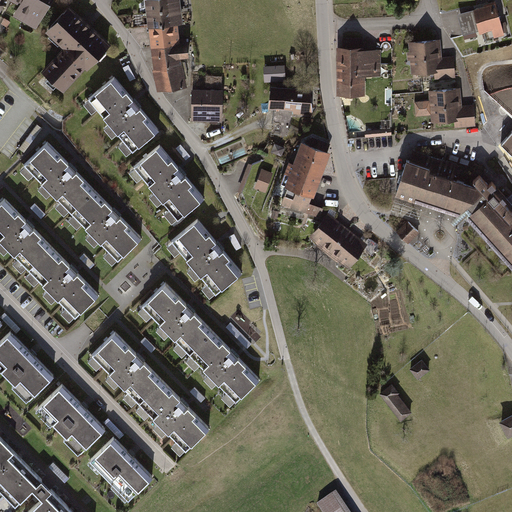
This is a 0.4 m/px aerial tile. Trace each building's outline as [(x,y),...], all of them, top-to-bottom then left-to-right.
[(18,10),(37,22),(49,0),(18,0),(23,2),(18,10)] [(147,0),(150,27),(151,27),(156,68),(161,89),(185,86),(180,57),(188,56),(186,38),(176,39),(174,23),(181,22),(178,0),(147,0)] [(497,0),(493,0),(477,3),(481,33),(502,29),(497,0)] [(71,7),(49,31),(68,49),(46,72),(63,87),(86,64),(88,66),(110,43),(71,7)] [(446,40),(411,42),(413,76),(460,74),(459,55),(446,56),(446,40)] [(378,51),(339,51),(339,95),(367,95),(367,75),(378,75),(378,51)] [(283,66),(266,67),(267,79),(284,78),(283,66)] [(159,129),(115,77),(90,98),(134,150),(159,129)] [(310,91),(277,88),(275,107),(295,110),(295,114),(310,117),(313,111),(310,91)] [(464,88),(434,88),(434,124),(475,125),(475,102),(464,102),(464,88)] [(222,92),(194,91),(193,119),(221,120),(222,92)] [(393,128),(366,130),(368,150),(386,149),(385,134),(393,134),(393,128)] [(511,132),(502,144),(511,154),(511,132)] [(289,187),(283,204),(319,217),(322,209),(309,204),(328,153),(327,153),(330,145),(312,138),(310,146),(303,143),(294,166),(289,164),(281,184),(289,187)] [(140,240),(46,144),(23,166),(116,263),(140,240)] [(204,197),(160,144),(134,166),(178,218),(204,197)] [(275,145),(272,152),(281,155),(284,148),(275,145)] [(407,160),(396,193),(416,199),(417,195),(426,198),(425,201),(442,207),(443,204),(461,210),(465,207),(470,213),(467,216),(511,265),(511,195),(508,199),(499,188),(495,191),(493,189),(496,186),(492,181),(489,185),(480,174),(473,180),(477,185),(476,188),(464,184),(464,182),(458,180),(457,182),(453,180),(455,174),(454,174),(457,165),(420,152),(417,162),(407,160)] [(272,173),(263,170),(259,182),(268,185),(272,173)] [(97,297),(2,201),(0,202),(0,244),(74,319),(97,297)] [(368,245),(329,215),(312,236),(351,266),(368,245)] [(240,274),(195,221),(169,244),(214,296),(240,274)] [(409,241),(419,231),(409,221),(399,231),(409,241)] [(258,381),(163,286),(140,308),(235,404),(258,381)] [(206,430),(112,333),(88,355),(183,453),(206,430)] [(48,375),(8,334),(0,342),(0,377),(23,400),(48,375)] [(422,359),(411,368),(418,377),(429,368),(422,359)] [(391,380),(378,389),(399,420),(413,411),(391,380)] [(98,426),(58,385),(32,410),(73,451),(98,426)] [(511,414),(501,420),(509,433),(511,430),(511,414)] [(149,478),(109,437),(83,462),(124,503),(149,478)] [(70,511),(0,441),(0,495),(11,507),(28,491),(37,500),(24,511),(70,511)] [(345,511),(333,492),(313,504),(317,511),(345,511)]
